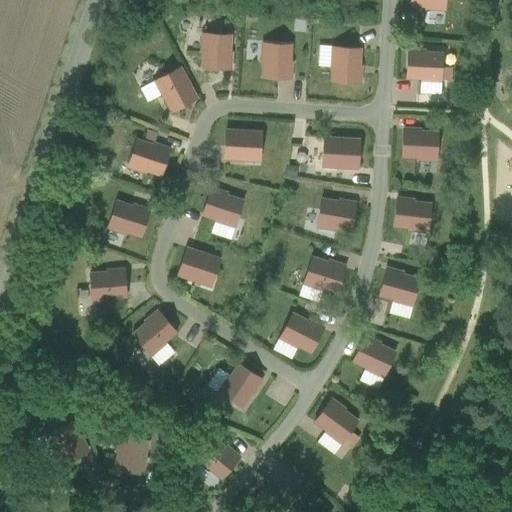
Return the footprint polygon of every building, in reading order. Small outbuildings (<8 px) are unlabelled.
[(444,9),(444,0),(409,0),(409,7),(424,8),(424,10),(440,11),(440,9),(444,9)] [(203,27),(203,34),(203,37),(201,37),(200,53),(202,53),(201,68),(228,70),(230,35),(218,35),(218,28),(203,27)] [(261,78),(289,79),(291,45),(263,43),(261,78)] [(360,49),(332,47),(332,51),(330,51),(329,67),(331,67),(330,82),(358,83),(360,49)] [(441,53),(407,51),(405,79),(420,80),(420,82),(436,83),(436,81),(440,81),(441,53)] [(196,99),(180,67),(153,81),(170,113),(196,99)] [(225,130),(223,160),(235,160),(235,155),(245,156),(245,151),(259,152),(261,132),(225,130)] [(402,130),(401,158),(416,159),(416,161),(432,161),(432,159),(435,160),(437,132),(402,130)] [(322,158),(321,168),(335,168),(336,163),(345,163),(345,169),(357,169),(359,139),(323,137),(322,158)] [(169,151),(136,140),(127,166),(131,167),(130,169),(145,174),(146,172),(160,177),(169,151)] [(209,190),(201,216),(215,220),(214,222),(229,227),(230,226),(234,227),(242,200),(209,190)] [(350,232),(355,204),(320,199),(316,226),(319,227),(319,228),(335,231),(335,229),(350,232)] [(396,200),(392,227),(407,229),(407,231),(423,233),(423,231),(427,231),(430,204),(396,200)] [(140,238),(148,212),(116,201),(107,227),(110,228),(110,230),(125,235),(126,233),(140,238)] [(200,274),(213,278),(219,259),(186,248),(176,276),(188,280),(189,275),(198,278),(200,274)] [(336,294),(344,268),(311,257),(303,283),(306,284),(305,286),(321,291),(321,289),(336,294)] [(418,279),(385,270),(378,296),(392,300),(392,302),(407,306),(408,305),(411,306),(418,279)] [(125,298),(123,271),(89,273),(91,301),(94,301),(94,303),(110,301),(110,299),(125,298)] [(158,312),(131,334),(149,355),(152,353),(153,354),(165,344),(164,343),(176,333),(158,312)] [(295,349),(296,347),(310,353),(322,329),(292,313),(279,338),(282,339),(281,341),(295,349)] [(394,352),(363,337),(351,362),(365,369),(364,370),(378,377),(379,375),(382,377),(394,352)] [(218,393),(242,408),(260,379),(237,364),(229,377),(227,375),(219,389),(220,390),(218,393)] [(329,400),(313,423),(325,431),(324,433),(337,443),(338,441),(341,443),(350,450),(359,438),(349,431),(357,421),(329,400)] [(81,435),(81,433),(77,435),(70,421),(46,435),(47,438),(46,439),(52,452),(51,452),(52,454),(55,452),(62,465),(86,452),(78,436),(81,435)] [(148,458),(148,457),(144,456),(148,441),(121,434),(120,438),(119,437),(115,451),(113,451),(113,452),(116,453),(113,468),(140,475),(144,457),(148,458)] [(226,444),(225,443),(223,446),(211,436),(194,458),(196,460),(195,462),(206,471),(205,472),(206,473),(209,470),(220,480),(238,458),(224,447),(226,444)] [(295,495),(275,476),(263,490),(260,487),(259,488),(262,491),(252,502),(262,511),(282,511),(286,509),(287,510),(288,509),(285,506),(295,495)] [(17,506),(16,507),(18,510),(14,511),(41,511),(34,500),(19,509),(17,506)]
